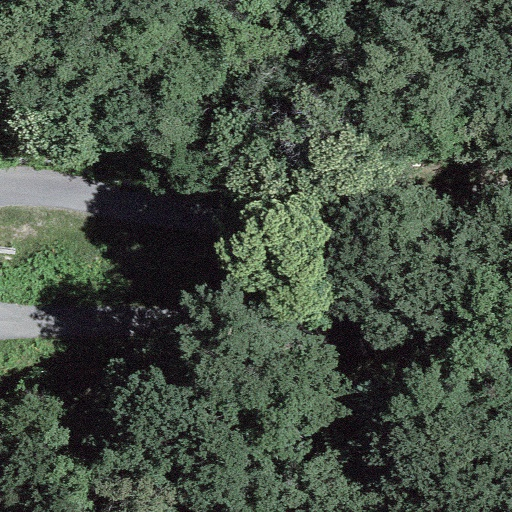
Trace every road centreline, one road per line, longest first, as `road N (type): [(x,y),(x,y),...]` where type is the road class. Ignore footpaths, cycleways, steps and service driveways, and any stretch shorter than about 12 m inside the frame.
road 1 (unclassified): [(0,192),(208,220),(511,199)]
road 2 (unclassified): [(511,360),(277,328),(0,321)]
